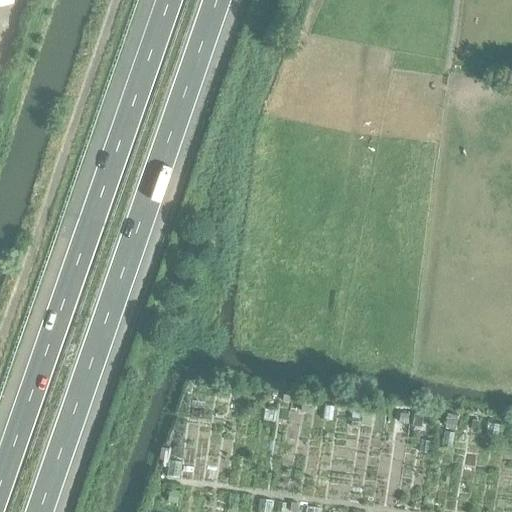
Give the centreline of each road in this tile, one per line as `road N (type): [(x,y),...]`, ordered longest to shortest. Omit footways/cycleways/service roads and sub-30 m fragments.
road 1 (motorway): [(37,511),(213,0)]
road 2 (motorway): [(169,0),(0,483)]
